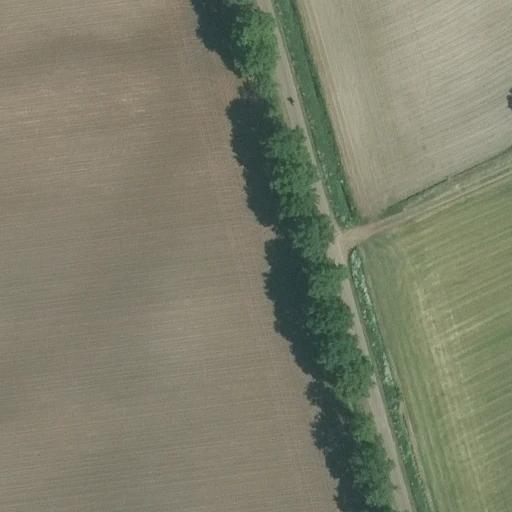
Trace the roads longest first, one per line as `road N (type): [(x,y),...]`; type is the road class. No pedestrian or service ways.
road 1 (unclassified): [(406,511),(263,0)]
road 2 (track): [(511,169),(332,245)]
